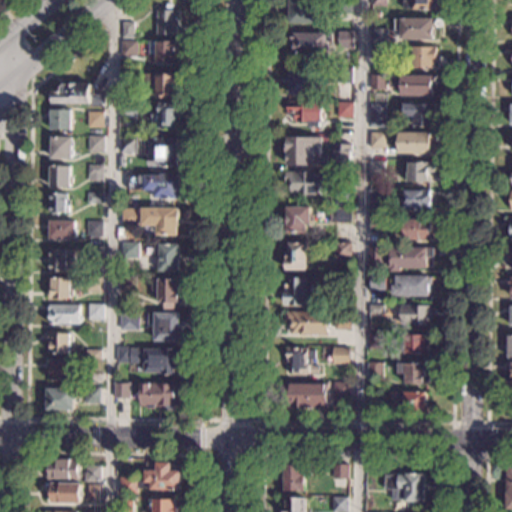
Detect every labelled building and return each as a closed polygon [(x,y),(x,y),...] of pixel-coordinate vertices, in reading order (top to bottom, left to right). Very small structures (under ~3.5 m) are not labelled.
[(315,0),(315,24),(290,23),(290,0),(315,0)] [(353,0),(353,13),(335,13),(335,0),(353,0)] [(435,0),(435,9),(404,9),(404,0),(435,0)] [(168,10),(179,10),(180,26),(182,26),(182,35),(157,35),(157,10),(159,10),(159,6),(168,6),(168,10)] [(435,21),(437,21),(437,29),(434,29),(434,39),(402,39),(403,18),(435,18),(435,21)] [(134,23),(133,38),(123,38),(123,22),(134,23)] [(387,45),(371,45),(372,29),(387,29),(387,45)] [(354,49),(338,48),(338,32),(355,32),(354,49)] [(327,54),(294,53),(295,41),(291,41),(291,33),(327,33),(327,54)] [(138,57),(123,56),(123,41),(138,42),(138,57)] [(178,55),(181,55),(181,63),(157,63),(158,42),(178,42),(178,55)] [(388,61),(372,61),(372,46),(389,46),(388,61)] [(436,62),(433,62),(433,68),(413,67),(414,47),(433,48),(433,47),(436,47),(436,62)] [(312,95),(290,94),(290,66),(312,67),(312,95)] [(352,83),(334,83),(334,68),(353,68),(352,83)] [(137,88),(122,87),(122,72),(138,72),(137,88)] [(178,95),(169,95),(169,98),(156,98),(156,84),(145,85),(145,74),(178,73),(178,95)] [(436,85),(433,85),(432,96),(401,96),(402,86),(391,86),(391,76),(401,76),(402,75),(433,76),(433,75),(436,75),(436,85)] [(386,91),(371,90),(372,76),(387,76),(386,91)] [(92,93),(105,93),(105,106),(91,106),(91,103),(52,104),(52,92),(61,92),(61,88),(64,84),(92,84),(92,93)] [(323,122),(320,122),(320,127),(310,127),(310,123),(295,123),(295,112),(289,112),(290,101),(323,102),(323,122)] [(138,118),(122,118),(122,102),(138,102),(138,118)] [(353,117),(337,117),(338,102),(353,102),(353,117)] [(181,116),(177,116),(177,128),(158,128),(158,103),(181,103),(181,116)] [(385,127),(370,127),(370,104),(386,104),(385,127)] [(436,126),(414,126),(414,116),(403,116),(403,104),(436,104),(436,126)] [(71,129),(51,128),(52,110),(71,110),(71,129)] [(105,128),(88,128),(88,112),(105,112),(105,128)] [(435,152),(400,153),(400,132),(435,131),(435,152)] [(386,148),(371,148),(371,132),(386,132),(386,148)] [(72,158),(51,158),(51,137),(72,137),(72,158)] [(104,151),(89,151),(89,137),(104,137),(104,151)] [(323,138),(323,155),(329,155),(328,166),(286,165),(287,137),(323,138)] [(137,153),(121,153),(121,138),(137,138),(137,153)] [(178,167),(149,167),(149,155),(152,155),(152,139),(179,140),(178,167)] [(352,145),(351,171),(335,170),(335,145),(352,145)] [(385,177),(369,177),(369,161),(385,161),(385,177)] [(434,173),(429,173),(429,182),(406,182),(406,165),(409,165),(409,163),(434,163),(434,173)] [(70,187),(51,187),(50,166),(70,166),(70,187)] [(104,167),(103,182),(89,182),(89,166),(104,167)] [(325,177),(333,177),(333,193),(326,193),(326,195),(317,194),(317,195),(297,195),(297,193),(291,193),(291,184),(285,183),(286,172),(326,173),(325,177)] [(180,199),(155,199),(155,189),(129,190),(129,175),(161,175),(160,174),(180,174),(180,199)] [(352,205),(335,205),(335,190),(352,190),(352,205)] [(383,213),(368,213),(369,190),(383,190),(383,213)] [(431,190),(430,209),(405,208),(406,190),(431,190)] [(68,212),(50,212),(50,194),(68,194),(68,212)] [(104,204),(89,204),(89,194),(104,194),(104,204)] [(310,225),(306,224),(306,234),(286,234),(287,206),(311,207),(310,225)] [(351,223),(330,222),(330,208),(351,208),(351,223)] [(178,235),(156,235),(156,226),(122,226),(122,209),(178,209),(178,235)] [(385,233),(370,233),(370,218),(386,218),(385,233)] [(430,234),(432,234),(432,238),(430,238),(430,241),(404,239),(404,228),(401,228),(401,223),(404,223),(405,220),(430,220),(430,234)] [(75,230),(77,230),(77,237),(75,237),(75,239),(49,238),(50,221),(75,221),(75,230)] [(103,237),(88,237),(88,222),(103,222),(103,237)] [(308,261),(310,261),(313,262),(313,267),(310,270),(287,270),(286,252),(289,252),(289,242),(308,242),(308,261)] [(351,258),(335,258),(335,242),(352,243),(351,258)] [(139,243),(138,259),(122,258),(122,243),(139,243)] [(179,271),(159,271),(159,255),(154,255),(154,245),(179,245),(179,271)] [(385,269),(369,268),(369,247),(385,247),(385,269)] [(433,248),(433,258),(428,258),(428,268),(402,267),(402,272),(391,271),(392,247),(433,248)] [(68,270),(50,270),(50,250),(68,250),(68,270)] [(103,250),(103,259),(87,259),(87,250),(103,250)] [(386,291),(370,291),(370,275),(386,275),(386,291)] [(103,277),(102,292),(86,292),(87,276),(103,277)] [(429,277),(432,277),(432,286),(429,286),(429,296),(397,296),(397,295),(392,295),(392,286),(390,286),(390,280),(397,280),(397,276),(429,276),(429,277)] [(136,293),(120,293),(120,278),(136,277),(136,293)] [(308,282),(316,282),(316,305),(285,304),(285,289),(287,289),(287,277),(308,277),(308,282)] [(351,294),(335,294),(336,278),(351,278),(351,294)] [(81,290),(71,290),(71,298),(49,298),(49,290),(51,290),(51,279),(81,279),(81,290)] [(180,303),(158,303),(158,291),(153,291),(152,280),(180,280),(180,303)] [(80,324),(49,323),(49,305),(80,305),(80,324)] [(103,319),(88,319),(88,305),(103,305),(103,319)] [(383,315),(368,315),(368,305),(384,305),(383,315)] [(429,313),(430,313),(429,324),(401,324),(402,305),(429,306),(429,313)] [(179,327),(183,327),(182,341),(154,340),(155,325),(148,325),(148,312),(179,313),(179,327)] [(328,336),(289,335),(290,323),(284,322),(284,312),(329,313),(328,336)] [(139,330),(120,330),(120,313),(138,313),(139,330)] [(351,330),(334,329),(335,313),(351,313),(351,330)] [(71,344),(75,344),(74,350),(71,350),(71,354),(51,353),(51,342),(48,342),(48,333),(71,333),(71,344)] [(388,349),(367,349),(367,333),(388,334),(388,349)] [(429,356),(428,356),(428,354),(404,354),(405,335),(426,336),(426,333),(429,333),(429,356)] [(132,348),(131,363),(117,363),(117,347),(132,348)] [(349,364),(333,364),(333,347),(350,347),(349,364)] [(182,367),(176,367),(176,375),(165,375),(165,373),(144,373),(144,348),(182,349),(182,367)] [(307,351),(315,351),(315,359),(312,359),(312,366),(319,366),(319,375),(288,374),(288,363),(287,363),(287,348),(308,348),(307,351)] [(101,359),(86,359),(86,350),(102,350),(101,359)] [(78,381),(50,381),(50,369),(47,369),(47,361),(78,362),(78,381)] [(383,377),(367,377),(367,363),(383,363),(383,377)] [(406,364),(426,364),(426,375),(428,375),(428,383),(405,384),(405,374),(399,374),(398,363),(406,363),(406,364)] [(101,387),(85,386),(85,370),(102,371),(101,387)] [(349,400),(333,399),(333,382),(349,383),(349,400)] [(130,398),(115,398),(115,383),(130,384),(130,398)] [(176,394),(180,394),(180,404),(176,404),(176,411),(164,411),(164,406),(157,407),(153,409),(148,409),(145,406),(140,406),(140,383),(176,383),(176,394)] [(328,409),(287,408),(287,383),(315,383),(328,383),(328,409)] [(74,410),(48,411),(47,389),(74,388),(74,410)] [(100,403),(85,403),(84,389),(100,389),(100,403)] [(427,406),(428,406),(428,412),(425,412),(425,415),(403,414),(403,405),(389,405),(390,392),(427,392),(427,406)] [(79,460),(78,480),(47,479),(47,459),(79,460)] [(170,471),(180,471),(180,490),(150,490),(150,488),(138,488),(138,493),(119,493),(119,477),(137,477),(137,481),(144,481),(144,462),(170,462),(170,471)] [(303,474),(306,474),(306,490),(284,490),(284,464),(303,464),(303,474)] [(348,479),(333,479),(333,465),(348,464),(348,479)] [(100,482),(86,482),(86,466),(100,466),(100,482)] [(424,501),(405,502),(405,500),(390,500),(390,490),(385,490),(385,475),(424,474),(424,501)] [(82,503),(49,503),(49,490),(46,490),(46,483),(82,483),(82,503)] [(101,500),(87,500),(87,495),(84,495),(84,484),(102,484),(101,500)] [(347,511),(333,511),(333,497),(335,497),(347,498),(347,511)] [(306,511),(285,511),(285,498),(306,498),(306,511)] [(133,499),(133,511),(117,511),(118,499),(133,499)] [(174,506),(179,506),(179,511),(153,511),(153,509),(150,509),(150,499),(174,500),(174,506)]
